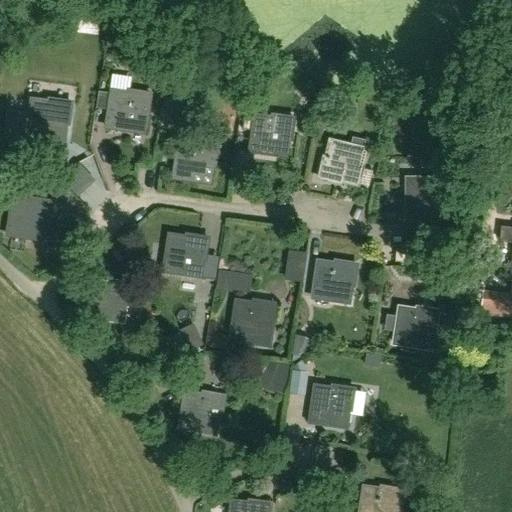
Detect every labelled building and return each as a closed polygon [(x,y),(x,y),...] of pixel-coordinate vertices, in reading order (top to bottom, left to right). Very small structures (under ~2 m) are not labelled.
[(105,128),(124,130),(144,133),(150,95),(128,92),(127,94),(110,91),(105,128)] [(27,136),(46,139),(45,141),(65,143),(71,103),(49,100),(48,102),(31,100),(27,136)] [(270,138),(290,141),(293,119),(271,116),(271,118),(254,115),(252,131),(249,152),(268,154),(270,138)] [(195,145),(178,142),(172,179),(191,181),(191,183),(211,186),(217,146),(195,143),(195,145)] [(343,161),(324,156),(323,156),(318,178),(340,183),(340,181),(357,185),(365,149),(346,144),(343,161)] [(50,196),(63,185),(52,171),(39,182),(50,196)] [(407,179),(407,198),(406,198),(406,220),(428,220),(428,218),(445,218),(445,181),(426,181),(426,179),(407,179)] [(26,240),(45,243),(51,203),(29,200),(29,202),(12,199),(7,236),(26,239),(26,240)] [(511,279),(511,226),(501,226),(499,242),(511,242),(511,269),(511,280),(511,279)] [(163,272),(182,274),(182,276),(202,279),(208,239),(185,236),(185,238),(168,235),(163,272)] [(333,284),(353,287),(356,265),(334,262),(334,264),(317,261),(312,298),(331,300),(333,284)] [(125,324),(127,306),(130,284),(108,281),(108,283),(91,281),(86,317),(105,320),(104,322),(125,324)] [(479,315),(511,319),(511,294),(482,291),(479,315)] [(268,343),(271,326),(274,304),(252,301),(252,303),(235,301),(229,337),(242,339),(268,343)] [(432,351),(435,333),(438,311),(416,308),(415,310),(398,307),(393,344),(412,347),(412,348),(432,351)] [(190,353),(199,348),(203,347),(194,329),(181,335),(190,353)] [(327,427),(348,430),(353,390),(331,387),(331,388),(314,386),(309,422),(328,425),(327,427)] [(217,436),(220,419),(224,397),(202,394),(201,395),(184,392),(178,429),(217,436)] [(359,511),(399,511),(402,491),(380,488),(380,489),(363,487),(359,511)] [(268,511),(269,504),(247,501),(247,503),(230,501),(228,511),(268,511)]
